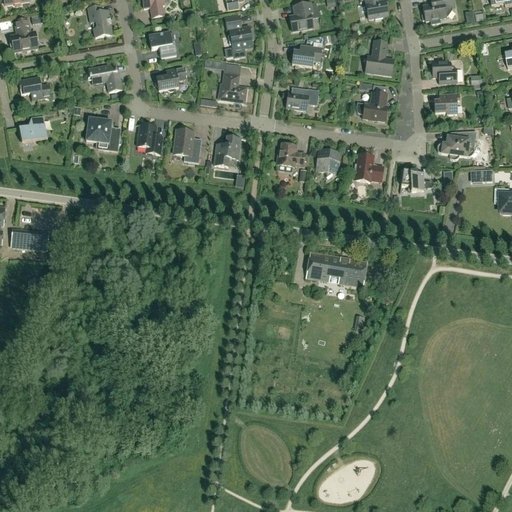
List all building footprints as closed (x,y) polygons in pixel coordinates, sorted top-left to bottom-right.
[(29,3),(28,0),(3,0),(5,8),(14,6),(14,8),(20,7),(20,5),(29,3)] [(44,0),(46,12),(55,11),(53,0),(44,0)] [(162,8),(164,7),(163,0),(141,0),(144,11),(150,10),(152,20),(164,18),(162,8)] [(244,3),(243,0),(230,0),(231,1),(225,2),(227,12),(239,10),(238,4),(244,3)] [(333,0),(326,2),(327,10),(335,8),(333,0)] [(388,18),(385,3),(379,4),(378,0),(365,0),(366,6),(365,6),(368,21),(375,20),(375,22),(381,21),(380,19),(388,18)] [(454,10),(452,0),(429,0),(431,7),(422,9),(424,17),(421,17),(422,23),(425,22),(425,24),(430,23),(430,26),(440,25),(439,21),(446,20),(446,19),(448,19),(452,13),(451,11),(454,10)] [(488,0),(487,0),(472,0),(473,8),(479,8),(479,1),(488,0)] [(511,0),(510,1),(509,0),(490,0),(492,9),(505,6),(505,9),(511,8),(511,0)] [(312,30),(310,16),(312,15),(310,6),(295,8),(297,17),(289,19),(292,34),(312,30)] [(112,37),(107,14),(102,15),(100,8),(88,11),(90,25),(92,25),(95,40),(112,37)] [(41,17),(31,19),(32,27),(42,25),(41,17)] [(254,41),(252,32),(249,32),(248,28),(241,30),(239,18),(225,21),(227,32),(229,32),(232,53),(252,49),(251,42),(254,41)] [(37,50),(35,34),(30,35),(28,22),(15,24),(17,37),(10,38),(11,42),(10,42),(9,44),(10,49),(12,51),(13,55),(37,50)] [(176,58),(174,47),(171,48),(169,35),(148,38),(151,52),(159,51),(161,60),(176,58)] [(339,45),(338,36),(330,37),(332,46),(339,45)] [(327,38),(319,40),(322,49),(330,46),(327,38)] [(384,61),(387,45),(374,43),(372,59),(367,58),(365,75),(391,78),(393,62),(384,61)] [(320,64),(321,50),(304,48),(303,53),(301,55),(293,54),(292,67),(312,69),(312,63),(320,64)] [(457,85),(456,72),(456,70),(455,68),(453,67),(452,67),(450,66),(450,64),(431,65),(432,80),(438,79),(439,86),(457,85)] [(118,81),(115,67),(88,72),(90,80),(91,80),(92,86),(107,83),(109,95),(122,92),(119,81),(118,81)] [(178,90),(177,83),(186,81),(184,70),(166,73),(167,79),(156,81),(156,82),(154,84),(155,87),(158,89),(158,94),(167,92),(170,94),(173,93),(175,91),(178,90)] [(244,105),(246,90),(237,89),(239,78),(224,76),(222,87),(220,87),(218,102),(244,105)] [(480,77),(470,78),(471,87),(473,87),(473,91),(486,90),(485,80),(481,81),(480,77)] [(50,99),(48,87),(40,88),(39,81),(19,84),(21,97),(31,95),(32,102),(50,99)] [(316,108),(318,93),(307,91),(307,92),(295,90),(295,96),(288,96),(286,110),(306,113),(307,107),(316,108)] [(385,124),(387,109),(385,108),(387,97),(372,95),(370,106),(364,106),(357,105),(356,110),(356,111),(357,112),(357,113),(358,114),(359,115),(360,116),(362,116),(363,117),(362,121),(385,124)] [(457,117),(456,103),(459,103),(459,96),(445,96),(445,102),(434,103),(434,116),(446,115),(446,117),(457,117)] [(47,141),(43,118),(31,120),(32,128),(19,130),(20,137),(21,137),(23,145),(47,141)] [(117,153),(120,132),(110,130),(111,124),(89,121),(86,143),(97,145),(96,151),(117,153)] [(160,157),(162,139),(155,138),(156,130),(140,127),(137,149),(146,150),(146,155),(160,157)] [(198,165),(201,146),(192,145),(194,135),(176,132),(173,156),(184,158),(183,163),(198,165)] [(473,155),(476,134),(458,134),(457,140),(447,139),(447,141),(445,142),(443,144),(443,146),(441,146),(440,146),(439,146),(438,147),(438,148),(437,148),(437,149),(437,150),(437,151),(437,152),(437,153),(437,154),(438,155),(439,155),(440,155),(441,156),(449,157),(449,158),(449,159),(450,160),(450,161),(451,162),(452,162),(453,162),(454,163),(455,162),(456,162),(457,162),(458,161),(458,160),(459,159),(459,158),(467,159),(468,159),(469,159),(470,159),(471,158),(472,157),(473,156),(473,155)] [(238,162),(240,141),(234,140),(234,139),(232,137),(229,136),(226,138),(225,148),(216,147),(214,168),(228,169),(229,161),(238,162)] [(303,169),(305,156),(296,155),(297,148),(281,146),(280,152),(278,152),(276,167),(294,170),(294,168),(303,169)] [(337,176),(340,154),(319,151),(316,173),(337,176)] [(381,184),(383,169),(376,168),(372,167),(373,158),(358,156),(357,167),(355,167),(354,172),(356,173),(355,182),(370,184),(370,183),(381,184)] [(431,190),(431,184),(423,183),(423,181),(431,181),(431,170),(422,171),(423,175),(417,175),(417,173),(412,173),(403,172),(400,195),(401,188),(410,189),(410,194),(424,193),(424,190),(431,190)] [(452,173),(443,174),(444,189),(453,189),(452,173)] [(492,173),(482,173),(483,185),(493,185),(492,173)] [(511,197),(509,197),(509,191),(495,190),(494,206),(500,206),(500,215),(502,215),(502,217),(510,217),(510,215),(511,214),(511,197)] [(46,253),(48,235),(13,232),(11,250),(46,253)] [(362,289),(366,265),(310,255),(306,280),(328,283),(329,278),(339,280),(338,285),(362,289)]
